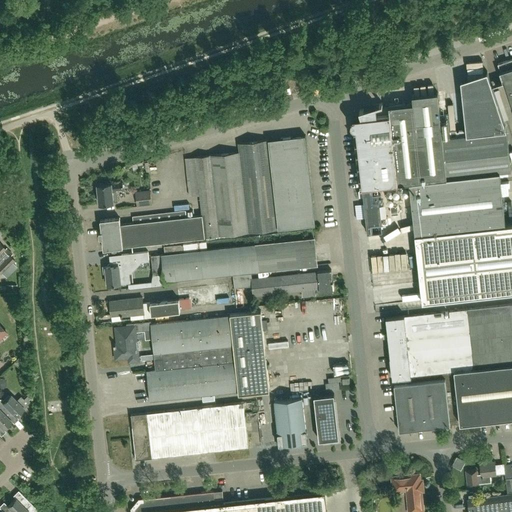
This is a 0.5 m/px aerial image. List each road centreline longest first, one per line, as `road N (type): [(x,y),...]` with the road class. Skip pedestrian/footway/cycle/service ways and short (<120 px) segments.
road 1 (unclassified): [(370,452),(333,94)]
road 2 (unclassified): [(102,481),(67,173)]
road 3 (unclassified): [(67,173),(333,94)]
road 4 (unclassified): [(370,452),(102,481)]
road 5 (unclassified): [(333,94),(511,36)]
road 6 (unclassified): [(0,56),(161,0)]
road 7 (unclassified): [(67,173),(52,109),(0,127)]
